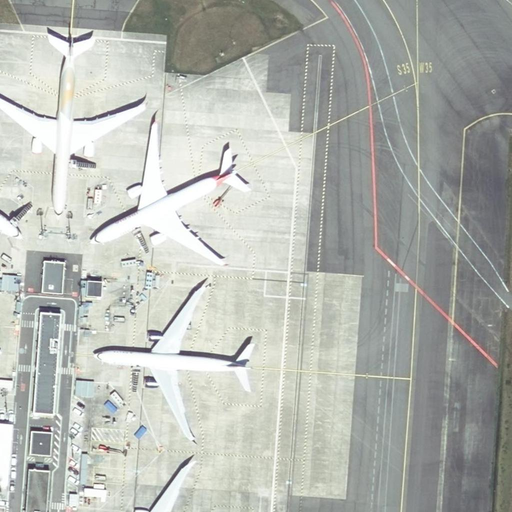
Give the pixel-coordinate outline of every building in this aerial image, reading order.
[(63,263),(44,263),(41,294),(61,296),(63,263)] [(60,316),(41,315),(33,416),(53,417),(60,316)] [(91,379),(78,378),(77,394),(89,395),(91,379)] [(99,403),(70,401),(70,416),(81,417),(81,413),(98,415),(99,403)] [(11,422),(0,421),(0,483),(7,484),(11,422)] [(51,429),(30,427),(29,451),(49,452),(51,429)] [(79,459),(81,429),(69,428),(66,458),(79,459)] [(76,482),(77,466),(64,465),(63,481),(76,482)] [(45,511),(48,467),(28,466),(24,511),(45,511)]
